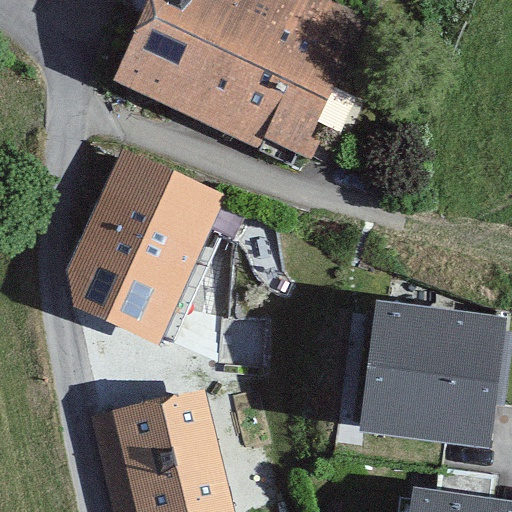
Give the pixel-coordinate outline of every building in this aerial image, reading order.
[(152,0),(116,80),(302,163),(365,22),(315,0),(152,0)] [(122,160),(71,276),(85,318),(161,352),(226,205),(122,160)] [(511,351),(511,313),(387,297),(370,429),(500,446),(511,351)] [(234,511),(208,401),(93,428),(113,511),(234,511)] [(511,511),(511,497),(431,487),(427,511),(511,511)]
